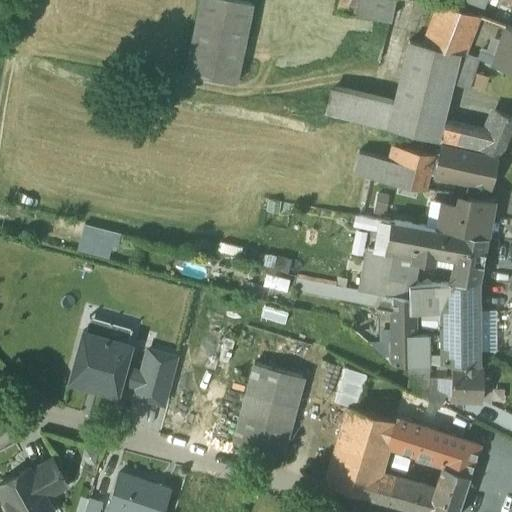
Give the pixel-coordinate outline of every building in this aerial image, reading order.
[(241,0),(199,0),(184,71),(235,81),(251,2),(241,0)] [(356,0),(340,0),(338,10),(354,14),(356,0)] [(393,0),(356,0),(354,14),(389,21),(393,0)] [(457,9),(438,7),(423,45),(458,54),(462,56),(463,55),(477,17),(457,9)] [(511,28),(505,26),(494,57),(491,65),(511,71),(511,28)] [(423,45),(409,42),(393,106),(387,129),(437,140),(441,122),(451,82),(458,54),(423,45)] [(494,57),(480,52),(477,59),(477,60),(479,60),(491,65),(494,57)] [(477,59),(463,55),(462,56),(458,54),(451,82),(469,88),(470,86),(474,74),(479,60),(477,60),(477,59)] [(486,78),(474,74),(470,86),(482,90),(486,78)] [(393,106),(330,91),(326,115),(387,129),(393,106)] [(487,133),(441,122),(437,140),(499,154),(511,126),(511,117),(496,112),(487,133)] [(494,158),(441,145),(434,175),(470,183),(467,195),(485,199),(494,158)] [(432,155),(394,146),(391,160),(358,152),(354,173),(423,190),(432,155)] [(467,195),(466,195),(464,208),(441,204),(436,229),(486,238),(492,200),(485,199),(467,195)] [(64,219),(61,231),(82,237),(80,247),(111,256),(115,243),(117,244),(121,234),(64,219)] [(393,222),(380,220),(374,249),(388,252),(393,222)] [(436,229),(393,222),(388,252),(387,253),(393,254),(416,259),(417,251),(453,258),(449,284),(478,282),(480,266),(486,238),(436,229)] [(374,249),(367,248),(360,291),(385,296),(393,254),(387,253),(388,252),(374,249)] [(271,266),(287,271),(291,259),(275,254),(271,266)] [(416,259),(393,254),(385,296),(408,300),(411,286),(408,286),(409,280),(412,281),(416,259)] [(287,287),(289,277),(270,274),(269,283),(287,287)] [(449,284),(436,285),(436,312),(456,311),(477,310),(478,282),(449,284)] [(436,285),(411,286),(408,300),(407,302),(407,313),(412,313),(436,312),(436,285)] [(407,302),(393,298),(393,313),(407,313),(407,302)] [(477,310),(456,311),(457,318),(440,318),(441,336),(442,363),(458,366),(479,366),(477,310)] [(412,313),(407,313),(393,313),(393,329),(413,329),(412,313)] [(413,336),(413,329),(393,329),(394,366),(408,366),(414,366),(413,336)] [(69,382),(116,394),(119,382),(123,369),(129,346),(83,333),(69,382)] [(441,336),(413,336),(414,366),(429,366),(429,362),(442,363),(441,336)] [(148,350),(142,374),(138,387),(136,396),(162,403),(175,357),(148,350)] [(303,376),(254,363),(233,441),(256,447),(281,454),(282,454),(303,376)] [(357,403),(367,372),(344,365),(334,396),(357,403)] [(414,366),(408,366),(408,391),(440,406),(445,395),(427,388),(429,366),(414,366)] [(458,366),(451,366),(450,401),(481,402),(482,366),(458,366)] [(142,374),(123,369),(119,382),(138,387),(142,374)] [(394,421),(348,406),(324,483),(370,498),(379,477),(379,476),(388,446),(396,422),(394,421)] [(460,421),(413,406),(409,422),(452,436),(454,437),(460,421)] [(409,422),(395,418),(394,421),(396,422),(388,446),(444,461),(452,436),(409,422)] [(454,437),(452,436),(444,461),(437,482),(464,489),(479,445),(454,437)] [(281,454),(256,447),(252,461),(277,468),(281,454)] [(51,461),(31,473),(44,497),(65,486),(51,461)] [(28,469),(0,485),(0,494),(6,505),(3,510),(4,511),(52,511),(44,497),(31,473),(28,469)] [(161,511),(168,488),(119,472),(107,511),(111,511),(161,511)] [(427,511),(434,492),(379,477),(370,498),(420,511),(427,511)] [(456,511),(464,489),(437,482),(434,492),(427,511),(456,511)] [(101,503),(87,499),(83,511),(97,511),(99,508),(101,503)]
